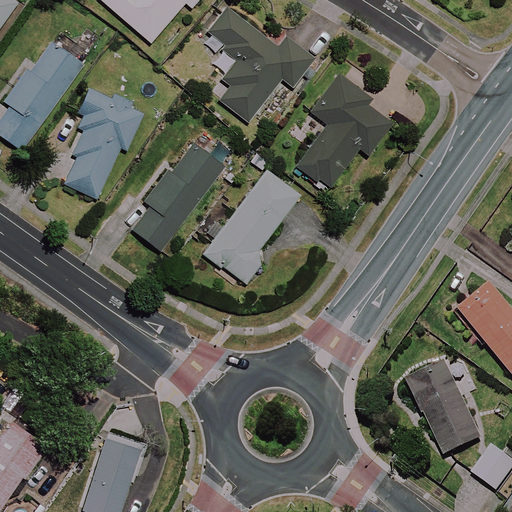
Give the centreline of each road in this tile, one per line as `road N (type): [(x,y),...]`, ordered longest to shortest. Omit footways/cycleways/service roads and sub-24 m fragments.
road 1 (tertiary): [(315,370),(506,100)]
road 2 (tertiary): [(0,231),(195,366)]
road 3 (residential): [(195,366),(124,381),(0,315)]
road 4 (residential): [(506,100),(361,0)]
